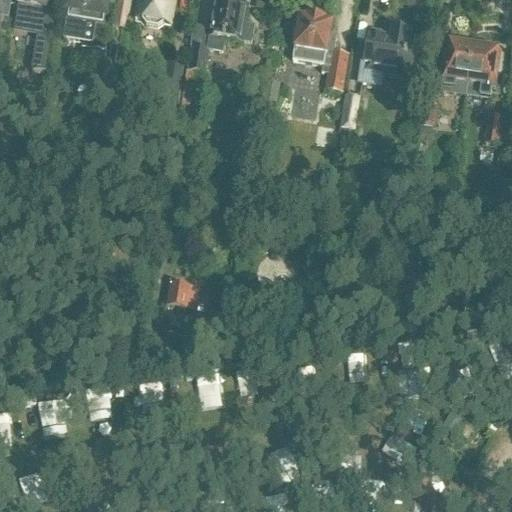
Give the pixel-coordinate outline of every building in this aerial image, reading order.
[(0,0),(0,53),(2,54),(7,27),(11,2),(1,1),(0,0)] [(20,0),(18,11),(10,9),(11,2),(7,27),(43,33),(46,14),(48,0),(20,0)] [(93,47),(93,48),(106,50),(109,30),(104,29),(108,0),(71,0),(67,24),(64,42),(93,47)] [(119,0),(114,31),(127,33),(127,32),(126,29),(128,20),(131,0),(119,0)] [(139,0),(136,23),(143,24),(146,30),(160,32),(165,28),(171,29),(176,0),(139,0)] [(195,70),(189,70),(187,83),(202,86),(203,76),(207,77),(210,55),(224,57),(225,45),(243,48),(243,46),(252,47),(255,29),(245,28),(249,10),(216,4),(208,49),(198,48),(195,70)] [(293,64),(322,69),(321,76),(328,77),(325,93),(343,96),(350,58),(334,55),(337,37),(330,36),(331,27),(324,26),(325,23),(308,20),(308,23),(301,22),(295,54),(293,64)] [(367,56),(363,56),(358,87),(382,91),(384,79),(412,83),(418,43),(410,42),(411,37),(393,34),(391,45),(369,41),(367,56)] [(47,79),(53,38),(37,36),(30,76),(47,79)] [(451,50),(444,91),(443,96),(465,99),(473,53),(451,50)] [(105,74),(108,53),(88,51),(85,71),(105,74)] [(473,53),(465,99),(480,102),(489,103),(497,57),(473,53)] [(361,100),(345,97),(334,165),(338,166),(340,155),(346,156),(350,133),(355,134),(361,100)] [(421,126),(423,126),(422,135),(433,137),(434,129),(435,129),(438,109),(424,106),(421,126)] [(500,149),(505,120),(490,118),(485,146),(500,149)] [(51,160),(39,158),(33,200),(45,201),(48,182),(42,181),(43,177),(48,178),(51,160)] [(406,279),(404,285),(396,283),(393,305),(428,300),(432,283),(406,279)] [(201,293),(170,286),(165,308),(196,314),(201,293)]
